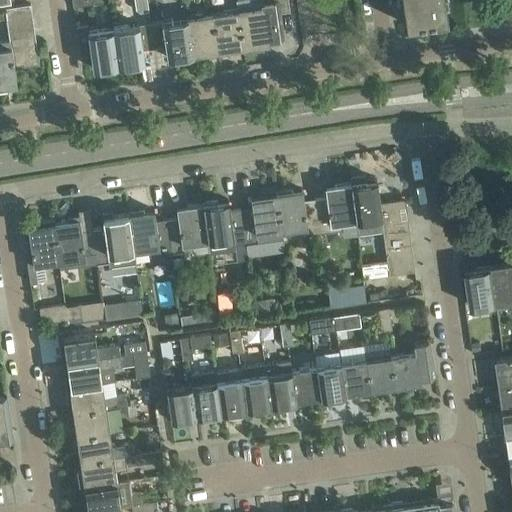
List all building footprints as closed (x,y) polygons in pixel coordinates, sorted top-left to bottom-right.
[(261,0),(236,0),(238,9),(243,46),(243,51),(259,48),(259,43),(268,42),(268,38),(283,36),(280,12),(289,10),(289,9),(287,0),(281,0),(262,3),(261,0)] [(399,0),(402,21),(402,23),(445,16),(442,0),(399,0)] [(4,7),(6,19),(32,15),(30,3),(4,7)] [(238,9),(213,13),(218,49),(243,46),(238,9)] [(213,13),(187,16),(192,53),(218,49),(213,13)] [(34,28),(32,15),(6,19),(8,32),(34,28)] [(166,57),(192,53),(187,16),(150,22),(154,47),(165,46),(166,57)] [(150,22),(113,27),(118,64),(144,60),(142,49),(154,47),(150,22)] [(118,64),(113,27),(88,31),(87,23),(76,25),(80,54),(90,53),(92,67),(102,66),(103,70),(119,68),(118,64)] [(9,39),(10,44),(35,40),(34,28),(8,32),(9,39)] [(0,44),(1,48),(0,47),(0,85),(16,83),(14,66),(39,63),(35,40),(10,44),(9,39),(0,40),(0,44)] [(365,175),(350,177),(350,182),(355,218),(357,233),(382,229),(382,226),(380,214),(406,210),(404,198),(379,202),(376,178),(366,179),(365,175)] [(326,196),(315,198),(319,232),(332,230),(342,229),(341,220),(355,218),(350,182),(324,185),(326,196)] [(252,206),(240,208),(245,242),(282,237),(282,233),(276,192),(275,188),(260,190),(261,194),(250,195),(252,206)] [(302,188),(276,192),(282,233),(297,231),(296,226),(301,226),(302,234),(319,232),(315,198),(303,199),(302,188)] [(228,199),(202,202),(209,251),(209,253),(234,250),(233,244),(245,242),(240,208),(229,210),(228,199)] [(178,217),(166,218),(171,252),(183,251),(182,242),(191,241),(193,254),(209,251),(202,202),(176,206),(178,217)] [(159,254),(171,252),(166,218),(155,220),(153,209),(128,212),(133,249),(157,245),(159,254)] [(408,222),(406,210),(380,214),(382,226),(408,222)] [(104,227),(92,228),(97,263),(109,261),(110,265),(134,262),(133,249),(128,212),(102,216),(104,227)] [(43,261),(59,259),(54,223),(53,218),(37,220),(37,225),(28,226),(30,241),(25,242),(25,241),(24,241),(30,282),(46,280),(43,261)] [(75,266),(97,263),(92,228),(81,230),(79,219),(54,223),(59,259),(74,257),(75,266)] [(382,229),(383,238),(409,234),(408,222),(382,226),(382,229)] [(409,234),(383,238),(385,249),(411,246),(409,234)] [(385,249),(386,261),(412,257),(411,246),(385,249)] [(412,257),(386,261),(388,274),(414,270),(412,257)] [(511,261),(492,264),(498,301),(498,305),(511,303),(511,261)] [(471,305),(498,301),(492,264),(466,268),(471,305)] [(139,297),(118,300),(120,315),(141,312),(141,308),(139,297)] [(285,299),(279,304),(285,310),(291,305),(285,299)] [(65,303),(39,306),(41,322),(67,318),(66,308),(65,305),(65,303)] [(79,303),(65,305),(66,308),(67,318),(68,323),(81,321),(79,303)] [(379,309),(380,320),(390,318),(388,307),(379,309)] [(215,311),(195,314),(197,326),(217,323),(215,311)] [(359,312),(338,314),(340,328),(361,325),(359,312)] [(166,327),(178,325),(176,314),(164,315),(166,327)] [(329,316),(309,319),(311,332),(331,329),(329,316)] [(392,329),(390,318),(380,320),(382,330),(392,329)] [(279,323),(281,334),(291,332),(289,322),(279,323)] [(250,336),(260,335),(258,326),(249,327),(250,336)] [(229,330),(231,341),(241,340),(239,329),(229,330)] [(214,346),(228,344),(226,330),(212,332),(214,346)] [(62,336),(58,337),(60,353),(65,352),(66,362),(120,355),(118,343),(96,346),(94,333),(94,331),(62,336)] [(292,343),(291,332),(281,334),(282,345),(292,343)] [(470,336),(472,352),(505,348),(502,332),(470,336)] [(211,345),(210,334),(190,337),(191,347),(211,345)] [(180,337),(181,348),(191,347),(190,337),(189,336),(180,337)] [(145,339),(123,342),(125,354),(147,351),(145,339)] [(242,350),(241,340),(231,341),(233,352),(242,350)] [(416,350),(390,354),(395,385),(410,383),(411,386),(420,385),(420,379),(435,377),(430,342),(415,344),(416,350)] [(181,348),(183,359),(193,358),(191,347),(181,348)] [(125,354),(120,355),(121,365),(137,362),(139,376),(149,374),(150,374),(147,351),(125,354)] [(370,392),(379,391),(379,387),(395,385),(390,354),(365,357),(370,392)] [(511,354),(497,357),(501,382),(511,380),(511,354)] [(62,371),(64,387),(101,381),(99,368),(121,365),(120,355),(66,362),(67,371),(62,371)] [(365,357),(341,361),(345,392),(361,390),(361,393),(370,392),(365,357)] [(289,358),(265,362),(266,372),(271,406),(280,405),(279,402),(295,399),(291,368),(289,358)] [(321,399),(330,398),(329,394),(345,392),(341,361),(316,365),(321,399)] [(245,407),(261,404),(262,408),(271,406),(266,372),(265,362),(239,366),(240,367),(241,376),(245,407)] [(295,399),(311,397),(312,401),(321,399),(316,365),(291,368),(295,399)] [(221,414),(230,412),(229,409),(245,407),(241,376),(240,367),(215,371),(216,379),(221,414)] [(191,383),(196,414),(212,411),(212,415),(221,414),(216,379),(215,371),(215,369),(190,373),(191,383)] [(511,380),(501,382),(504,407),(511,406),(511,380)] [(73,411),(105,407),(117,405),(127,404),(125,392),(103,396),(101,381),(64,387),(66,402),(72,401),(73,411)] [(180,420),(180,416),(196,414),(191,383),(166,387),(171,421),(180,420)] [(0,439),(12,437),(6,396),(0,397),(0,439)] [(127,404),(117,405),(118,416),(136,413),(134,403),(127,404)] [(71,436),(77,436),(108,431),(105,407),(73,411),(75,420),(69,421),(71,436)] [(77,436),(81,461),(134,453),(132,442),(123,443),(123,444),(110,446),(108,431),(77,436)] [(149,451),(144,452),(145,462),(162,460),(161,449),(149,451)] [(82,470),(76,471),(79,486),(84,486),(116,481),(114,470),(126,468),(126,465),(135,464),(134,453),(81,461),(82,470)] [(116,481),(84,486),(88,510),(119,505),(131,504),(142,502),(140,492),(130,494),(128,480),(116,481)] [(421,501),(412,503),(413,511),(455,511),(453,500),(438,503),(437,495),(427,497),(420,498),(421,501)] [(131,504),(132,511),(147,511),(157,511),(156,500),(142,502),(131,504)] [(395,501),(386,503),(387,511),(413,511),(412,503),(403,504),(402,500),(395,501)] [(371,508),(362,510),(362,511),(387,511),(386,503),(378,504),(371,505),(371,508)]
